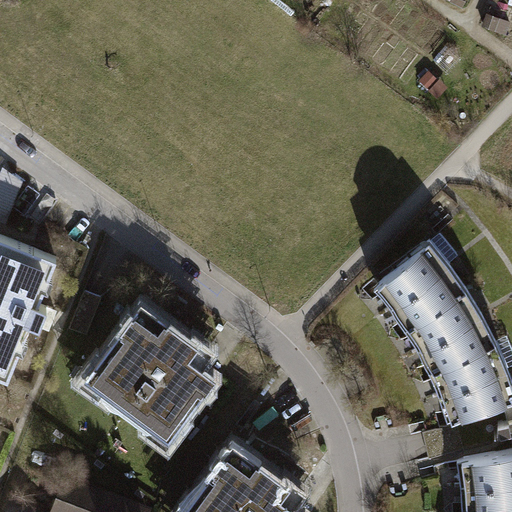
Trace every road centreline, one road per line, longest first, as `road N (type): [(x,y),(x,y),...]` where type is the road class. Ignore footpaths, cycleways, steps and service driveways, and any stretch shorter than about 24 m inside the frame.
road 1 (residential): [(0,137),(300,361),(342,423),(360,511)]
road 2 (track): [(511,104),(282,343)]
